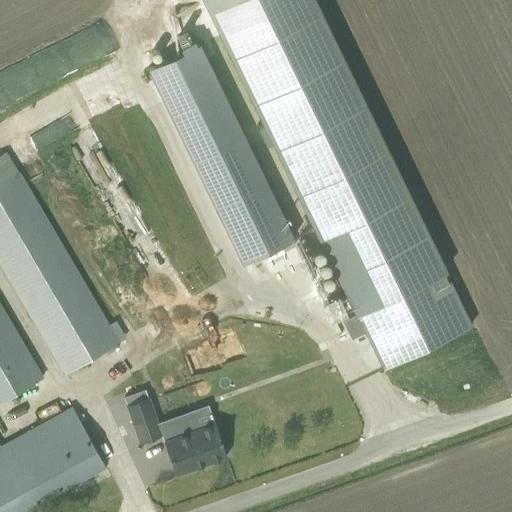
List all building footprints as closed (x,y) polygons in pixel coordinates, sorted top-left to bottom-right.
[(365,331),(383,368),(471,325),(312,0),(204,0),(264,122),(256,126),(265,144),(272,140),(351,303),(350,304),(355,314),(342,321),(350,338),(365,331)] [(183,51),(148,68),(242,263),(281,244),(284,250),(295,244),(292,239),(293,238),(202,51),(207,49),(203,42),(199,44),(198,43),(196,45),(193,40),(181,46),(183,51)] [(38,155),(23,163),(30,177),(46,168),(38,155)] [(109,325),(16,167),(0,177),(0,266),(64,374),(125,338),(115,321),(109,325)] [(0,401),(42,377),(0,304),(0,401)] [(161,434),(148,397),(125,405),(139,442),(161,434)] [(0,511),(22,511),(105,465),(71,406),(0,446),(0,511)] [(226,456),(214,422),(163,440),(175,474),(226,456)]
